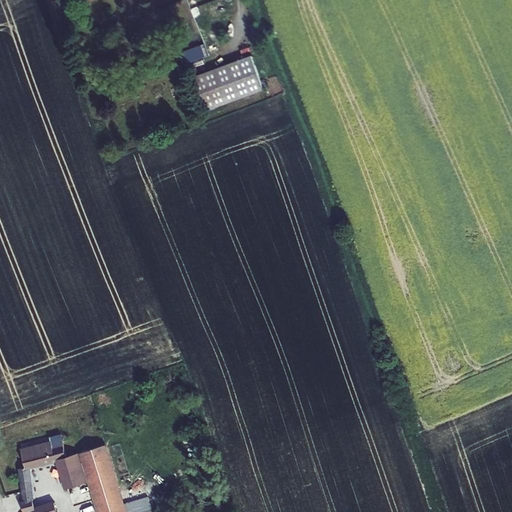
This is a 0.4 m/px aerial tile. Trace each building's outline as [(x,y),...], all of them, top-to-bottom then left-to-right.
[(203,7),(206,15),(224,8),(221,0),(203,7)] [(209,55),(205,44),(183,52),(187,64),(209,55)] [(251,56),(192,78),(204,111),(264,89),(251,56)] [(24,501),(21,502),(23,511),(65,511),(90,504),(74,454),(66,456),(61,434),(49,437),(51,442),(21,449),(25,467),(19,468),(24,501)] [(80,452),(98,511),(126,511),(105,445),(80,452)]
